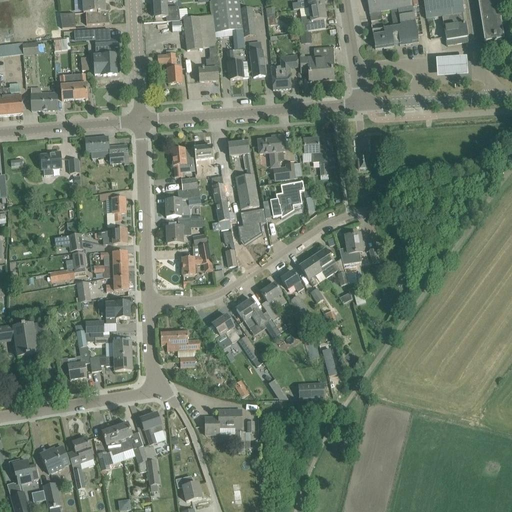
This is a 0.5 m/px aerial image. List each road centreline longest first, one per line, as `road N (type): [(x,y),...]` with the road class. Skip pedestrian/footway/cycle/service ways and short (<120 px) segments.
road 1 (residential): [(147,304),(216,295),(336,219),(389,202)]
road 2 (tertiary): [(362,105),(139,120)]
road 3 (residential): [(147,304),(139,120)]
road 4 (residential): [(0,417),(137,394),(151,380)]
road 5 (residential): [(220,511),(188,423),(151,380)]
road 6 (tertiary): [(511,95),(362,105)]
road 7 (tertiary): [(139,120),(0,133)]
road 8 (tertiary): [(139,120),(132,0)]
